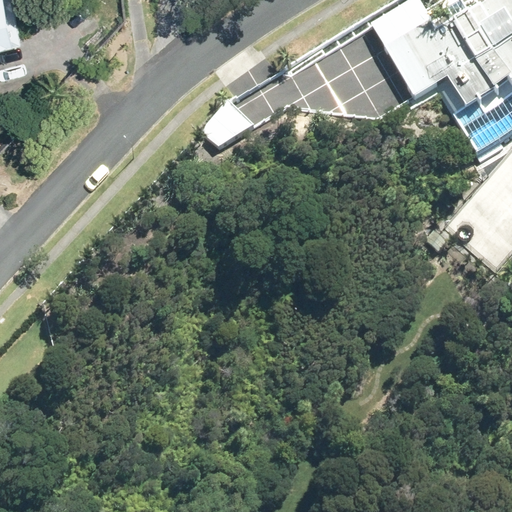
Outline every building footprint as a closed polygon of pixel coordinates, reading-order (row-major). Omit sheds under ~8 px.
[(12,0),(0,0),(0,51),(23,47),(12,0)] [(511,0),(488,0),(466,13),(459,0),(447,0),(441,4),(451,22),(431,33),(414,3),(372,27),(392,63),(413,98),(444,80),(462,112),(464,115),(478,107),(484,118),(511,102),(511,0)] [(241,62),(237,57),(216,71),(237,101),(274,75),(257,51),(241,62)] [(226,102),(199,131),(217,147),(252,125),(226,102)] [(511,134),(511,102),(484,118),(478,107),(464,115),(462,112),(453,117),(475,156),(511,134)]
